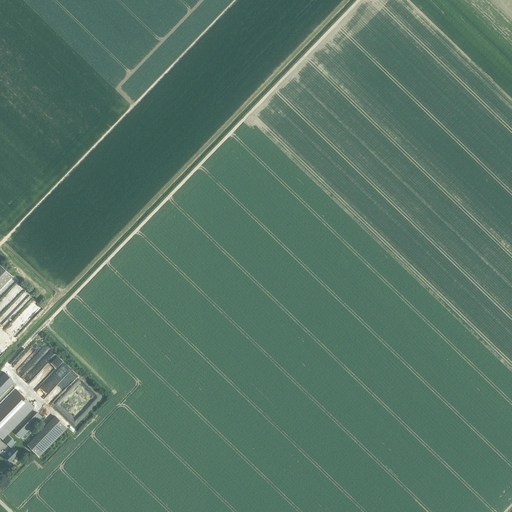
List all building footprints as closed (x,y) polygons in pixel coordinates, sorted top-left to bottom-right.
[(0,264),(0,289),(13,276),(0,264)] [(14,316),(21,307),(19,305),(11,314),(14,316)] [(0,391),(12,379),(5,372),(0,377),(0,391)] [(63,378),(68,383),(72,380),(67,374),(63,378)] [(75,428),(99,401),(99,397),(80,380),(73,388),(70,391),(70,392),(67,396),(69,397),(68,402),(67,412),(72,417),(79,418),(76,421),(70,420),(73,423),(73,425),(75,428)] [(34,407),(16,389),(0,405),(0,436),(3,439),(8,434),(34,407)] [(16,442),(8,434),(3,439),(12,448),(4,455),(10,461),(19,452),(13,446),(13,447),(12,446),(16,442)]
